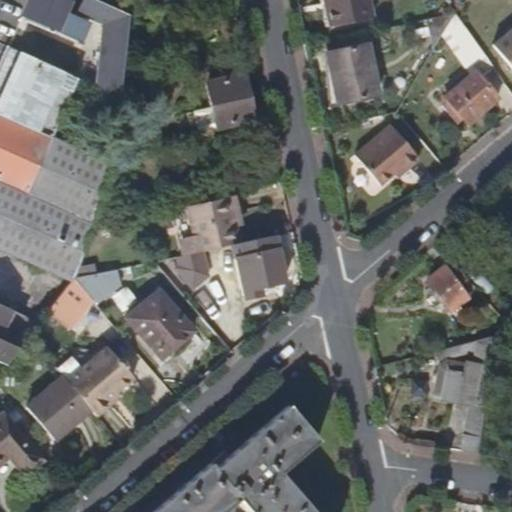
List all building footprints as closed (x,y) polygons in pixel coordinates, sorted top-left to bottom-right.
[(72,2),(68,0),(32,0),(26,16),(81,41),(89,23),(67,13),(72,2)] [(98,13),(102,3),(95,0),(85,0),(82,6),(98,13)] [(371,17),(367,0),(326,0),(331,24),(371,17)] [(121,89),(129,15),(102,3),(98,13),(112,20),(105,86),(121,89)] [(439,40),(454,14),(425,20),(429,37),(431,39),(435,41),(439,40)] [(466,61),(474,46),(463,40),(454,54),(466,61)] [(377,94),(366,45),(327,54),(337,102),(377,94)] [(51,133),(77,78),(10,46),(0,66),(0,243),(76,279),(92,232),(113,165),(114,162),(51,133)] [(80,65),(85,55),(80,53),(75,63),(80,65)] [(496,72),(484,55),(475,62),(487,79),(490,76),(496,72)] [(498,99),(476,72),(446,97),(450,102),(444,107),(455,121),(461,115),(469,124),(498,99)] [(494,81),(500,76),(496,72),(490,76),(494,81)] [(253,121),(243,76),(206,85),(215,129),(253,121)] [(418,160),(392,126),(353,156),(377,185),(391,174),(400,167),(404,171),(418,160)] [(394,178),(404,171),(400,167),(391,174),(394,178)] [(240,244),(231,197),(194,206),(204,251),(232,245),(240,244)] [(98,274),(111,227),(92,232),(76,279),(90,276),(98,274)] [(286,283),(276,236),(240,244),(232,245),(235,259),(245,257),(252,290),(286,283)] [(210,277),(190,254),(173,258),(175,268),(195,290),(210,277)] [(469,298),(460,286),(467,280),(458,268),(451,274),(445,267),(427,280),(451,311),(469,298)] [(107,294),(90,276),(76,279),(96,302),(97,303),(107,294)] [(72,329),(96,302),(76,279),(53,307),(72,329)] [(197,336),(158,291),(127,318),(166,363),(197,336)] [(8,327),(15,311),(0,304),(0,358),(8,362),(20,348),(0,339),(0,333),(4,325),(8,327)] [(31,334),(41,322),(28,316),(20,326),(31,334)] [(490,368),(494,337),(456,347),(458,355),(476,351),(474,366),(490,368)] [(117,391),(134,377),(107,346),(68,380),(91,407),(97,415),(112,402),(108,399),(117,391)] [(458,355),(456,347),(439,351),(441,359),(458,355)] [(0,372),(8,362),(0,358),(0,372)] [(472,404),(477,379),(467,377),(469,369),(447,365),(446,374),(440,373),(437,389),(442,391),(441,398),(469,403),(464,435),(481,438),(485,406),(472,404)] [(68,380),(63,375),(28,406),(56,438),(91,407),(68,380)] [(511,399),(511,376),(502,375),(499,397),(511,399)] [(112,402),(121,395),(117,391),(108,399),(112,402)] [(320,511),(285,471),(323,440),(293,404),(219,468),(214,462),(155,511),(228,511),(245,498),(257,511),(320,511)] [(46,458),(8,412),(0,418),(0,465),(11,456),(26,474),(46,458)]
